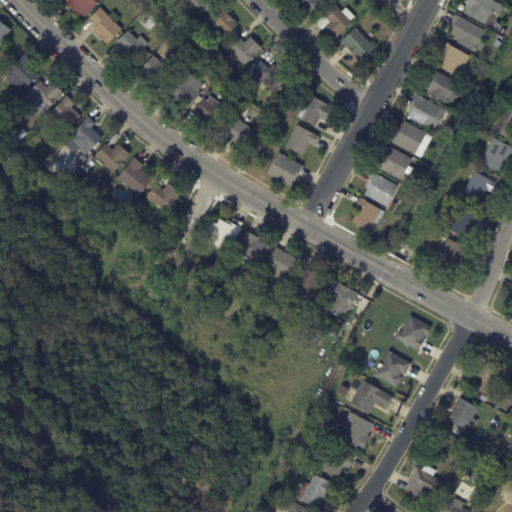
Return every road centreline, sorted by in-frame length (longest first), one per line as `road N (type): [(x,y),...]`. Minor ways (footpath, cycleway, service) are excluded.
road 1 (tertiary): [(11,0),(138,120),(213,176),(511,342)]
road 2 (residential): [(428,0),(305,227)]
road 3 (residential): [(469,317),(352,511)]
road 4 (residential): [(251,0),(310,62),(372,104)]
